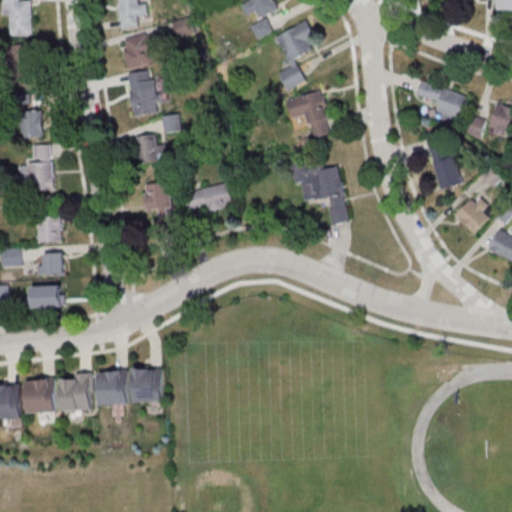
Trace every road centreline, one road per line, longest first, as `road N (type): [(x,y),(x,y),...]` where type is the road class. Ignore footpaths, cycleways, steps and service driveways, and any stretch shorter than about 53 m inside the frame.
road 1 (residential): [(511,327),(425,315),(267,259),(240,262),(94,334),(0,344)]
road 2 (residential): [(504,326),(430,262),(397,189),(379,111),(373,16),(357,0)]
road 3 (residential): [(121,323),(77,0)]
road 4 (residential): [(511,56),(373,16)]
